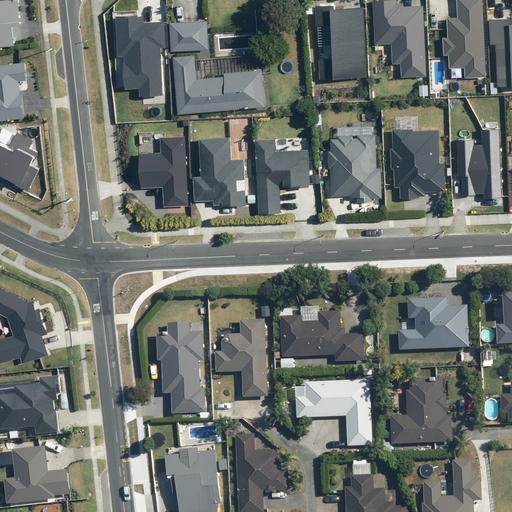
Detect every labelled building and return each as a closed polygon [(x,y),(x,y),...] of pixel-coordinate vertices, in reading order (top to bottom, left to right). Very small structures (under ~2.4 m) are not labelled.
[(0,0),(0,46),(16,45),(13,26),(23,25),(19,0),(0,0)] [(395,0),(390,0),(372,1),(374,45),(391,44),(392,65),(400,64),(401,78),(427,77),(423,6),(403,7),(403,4),(396,4),(395,0)] [(465,68),(465,78),(485,77),(482,0),(456,0),(457,18),(446,18),(447,38),(442,38),(443,56),(449,56),(449,69),(465,68)] [(366,76),(362,7),(334,9),(334,5),(315,6),(316,26),(332,25),(334,59),(318,60),(319,79),(366,76)] [(165,47),(164,22),(144,23),(143,16),(137,17),(137,15),(115,17),(118,57),(124,56),(124,63),(123,63),(124,90),(138,89),(139,97),(163,95),(160,48),(165,47)] [(511,18),(488,19),(490,45),(495,45),(497,87),(511,86),(511,87),(511,18)] [(170,24),(171,52),(209,51),(208,22),(170,24)] [(173,58),(177,115),(265,109),(262,72),(224,75),(225,78),(197,80),(195,56),(173,58)] [(0,120),(25,118),(21,81),(27,80),(25,62),(0,65),(0,120)] [(412,129),(393,130),(394,149),(391,149),(392,169),(393,169),(394,188),(400,188),(400,199),(420,198),(419,196),(426,196),(426,193),(445,192),(444,164),(439,164),(438,130),(412,131),(412,129)] [(502,199),(500,130),(481,130),(481,145),(475,145),(475,139),(456,139),(457,178),(461,178),(461,197),(475,196),(475,195),(484,195),(484,199),(502,199)] [(357,202),(371,202),(371,199),(381,199),(380,167),(377,167),(376,134),(355,135),(355,139),(352,139),(352,136),(336,137),(336,140),(329,140),(330,152),(327,152),(328,169),(329,169),(330,197),(349,196),(349,199),(357,198),(357,202)] [(0,178),(29,192),(40,169),(32,165),(38,153),(28,148),(32,141),(18,135),(11,150),(0,144),(0,178)] [(188,206),(184,136),(160,138),(161,152),(139,153),(141,189),(163,188),(164,207),(188,206)] [(231,160),(230,138),(199,140),(200,176),(193,177),(194,201),(214,201),(213,205),(220,205),(220,203),(222,203),(222,206),(233,206),(233,208),(246,206),(244,159),(231,160)] [(275,139),(255,140),(258,214),(280,212),(279,187),(283,187),(296,186),(296,189),(308,187),(308,185),(310,185),(308,150),(276,152),(275,139)] [(29,302),(0,288),(0,314),(7,318),(13,336),(0,340),(0,364),(21,357),(23,363),(47,355),(41,336),(49,333),(41,308),(36,310),(33,301),(29,302)] [(496,343),(511,342),(511,290),(501,291),(503,323),(495,323),(496,343)] [(448,297),(410,299),(411,319),(417,318),(417,329),(398,330),(399,353),(471,350),(470,306),(448,306),(448,297)] [(343,311),(321,311),(321,321),(305,321),(305,315),(284,316),(285,356),(337,354),(337,362),(367,361),(366,333),(348,333),(348,327),(344,327),(343,311)] [(224,351),(217,351),(218,372),(245,371),(246,397),(270,396),(267,318),(243,319),(243,333),(231,334),(224,340),(224,351)] [(172,412),(206,411),(205,387),(200,388),(199,359),(203,359),(202,331),(189,331),(189,321),(167,322),(167,332),(156,333),(157,360),(162,360),(163,393),(171,393),(172,412)] [(498,353),(484,352),(484,361),(498,362),(498,353)] [(15,393),(0,394),(0,429),(35,426),(36,433),(59,431),(57,409),(55,409),(54,400),(57,399),(57,394),(62,393),(60,375),(39,377),(40,383),(14,386),(15,393)] [(412,379),(413,390),(409,390),(410,415),(393,415),(394,444),(455,441),(454,415),(447,415),(446,410),(450,409),(449,393),(446,393),(445,377),(412,379)] [(369,379),(304,380),(305,398),(296,398),(297,416),(347,416),(347,445),(370,444),(369,379)] [(511,393),(503,394),(503,410),(510,409),(510,420),(511,419),(511,393)] [(257,434),(239,435),(241,511),(266,511),(266,501),(265,491),(269,490),(269,492),(277,492),(277,490),(291,490),(290,469),(284,469),(283,455),(277,449),(257,450),(257,434)] [(15,477),(4,478),(6,503),(55,498),(55,495),(70,494),(67,469),(47,471),(45,446),(12,449),(15,477)] [(198,449),(181,452),(182,456),(168,458),(171,480),(177,479),(182,511),(219,511),(218,505),(224,505),(215,451),(200,453),(198,449)] [(473,461),(456,462),(458,499),(445,500),(444,482),(424,483),(425,502),(420,502),(420,511),(478,511),(479,505),(485,505),(484,479),(474,475),(473,461)] [(354,487),(348,487),(348,511),(410,511),(410,505),(398,506),(397,488),(377,488),(376,474),(374,474),(374,463),(355,463),(356,475),(354,475),(354,487)]
